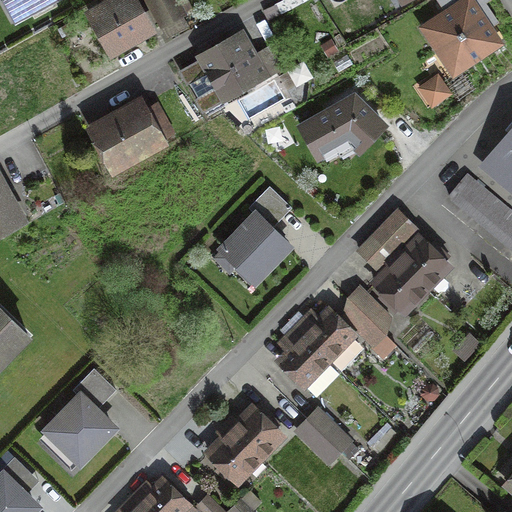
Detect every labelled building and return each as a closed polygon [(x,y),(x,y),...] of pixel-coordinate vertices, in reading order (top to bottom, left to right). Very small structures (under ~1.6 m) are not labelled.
[(24,0),(31,11),(50,0),(24,0)] [(131,0),(123,0),(88,18),(109,58),(151,36),(131,0)] [(174,0),(150,0),(163,25),(182,16),(174,0)] [(342,0),(328,0),(339,18),(349,12),(342,0)] [(469,0),(422,30),(451,75),(498,45),(469,0)] [(203,60),(182,71),(198,103),(215,95),(219,103),(281,72),(269,47),(255,55),(246,38),(237,43),(233,36),(200,53),(203,60)] [(434,83),(418,93),(428,108),(443,99),(434,83)] [(353,101),(302,129),(319,158),(351,139),(362,152),(383,129),(353,101)] [(139,107),(89,133),(109,171),(172,137),(156,107),(142,114),(139,107)] [(511,136),(483,170),(511,194),(511,136)] [(511,214),(465,176),(447,198),(511,250),(511,214)] [(0,184),(0,235),(21,224),(0,184)] [(255,218),(217,255),(251,288),(288,252),(268,232),(289,211),(268,190),(248,211),(255,218)] [(373,235),(391,254),(399,247),(404,253),(420,237),(397,212),(373,235)] [(357,251),(376,269),(391,254),(373,235),(357,251)] [(404,253),(398,259),(427,288),(449,265),(420,237),(404,253)] [(403,312),(427,288),(398,259),(374,284),(403,312)] [(360,290),(350,300),(357,306),(378,327),(388,317),(360,290)] [(357,306),(345,317),(382,355),(393,344),(378,327),(357,306)] [(0,313),(0,364),(26,339),(0,313)] [(313,317),(299,330),(305,336),(329,359),(340,369),(357,351),(351,345),(356,341),(327,313),(318,322),(313,317)] [(277,366),(299,389),(329,359),(305,336),(299,330),(279,351),(286,358),(277,366)] [(81,399),(45,435),(75,465),(111,430),(93,412),(116,390),(94,369),(72,391),(81,399)] [(253,409),(231,430),(260,458),(281,437),(253,409)] [(319,410),(308,421),(338,452),(349,441),(319,410)] [(308,421),(297,431),(327,463),(338,452),(308,421)] [(207,454),(234,482),(260,458),(231,430),(207,454)] [(2,479),(0,480),(0,511),(33,511),(35,510),(2,479)] [(165,483),(139,507),(144,511),(180,511),(187,505),(165,483)] [(245,496),(230,511),(249,511),(255,506),(245,496)] [(220,511),(206,499),(197,508),(200,511),(220,511)]
